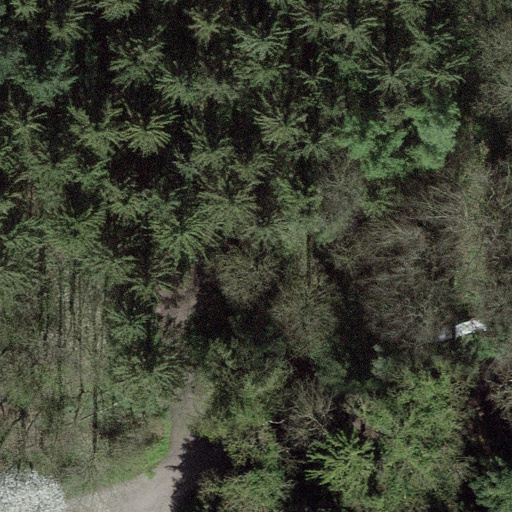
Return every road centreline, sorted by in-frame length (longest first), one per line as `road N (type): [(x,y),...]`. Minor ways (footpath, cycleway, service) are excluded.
road 1 (track): [(0,470),(133,248),(124,0)]
road 2 (track): [(47,511),(511,367)]
road 3 (track): [(133,248),(202,463)]
